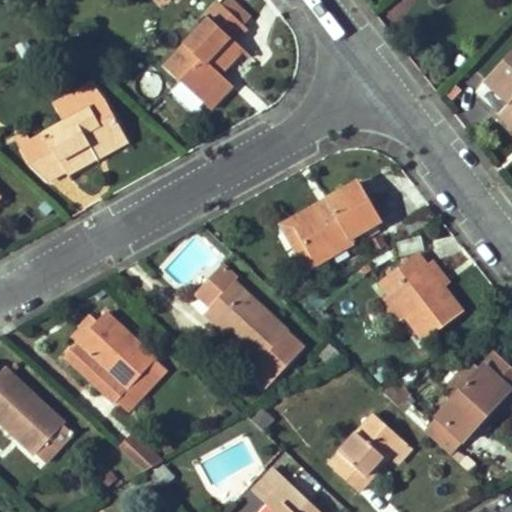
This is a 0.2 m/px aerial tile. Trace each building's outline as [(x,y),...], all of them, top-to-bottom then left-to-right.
[(204,101),(225,78),(221,74),(243,50),(234,42),(248,28),(244,24),(223,5),(218,0),(205,15),(209,19),(166,65),(204,101)] [(251,16),(235,0),(227,0),(223,5),(244,24),(251,16)] [(511,52),(484,83),(509,104),(499,116),(511,128),(511,52)] [(213,109),(233,86),(225,78),(204,101),(213,109)] [(509,104),(484,83),(474,94),(499,116),(509,104)] [(93,152),(125,135),(107,101),(32,142),(51,178),(66,170),(67,174),(96,158),(93,152)] [(93,152),(96,158),(128,141),(125,135),(93,152)] [(381,219),(359,181),(327,199),(332,208),(296,228),(315,264),(353,244),(349,238),(381,219)] [(282,224),(308,269),(315,264),(296,228),(332,208),(327,199),(282,224)] [(416,255),(380,282),(390,296),(406,316),(425,340),(461,311),(442,287),(428,268),(416,255)] [(428,268),(442,287),(448,282),(432,263),(428,268)] [(194,295),(209,308),(234,282),(237,278),(222,265),(194,295)] [(234,282),(209,308),(206,312),(260,363),(255,368),(272,383),(302,351),(286,335),(288,333),(234,282)] [(384,301),(400,320),(406,316),(390,296),(384,301)] [(95,324),(78,343),(66,356),(105,393),(116,381),(126,390),(155,360),(105,314),(95,324)] [(91,320),(74,339),(78,343),(95,324),(91,320)] [(330,366),(342,355),(330,344),(319,355),(330,366)] [(463,441),(481,422),(511,388),(511,361),(509,365),(496,352),(480,369),(452,398),(436,414),(463,441)] [(125,411),(165,369),(155,360),(126,390),(116,381),(105,393),(125,411)] [(452,398),(480,369),(471,360),(443,389),(452,398)] [(48,461),(73,435),(63,425),(65,424),(4,366),(0,370),(0,421),(36,455),(39,452),(48,461)] [(408,393),(396,382),(380,391),(396,406),(408,393)] [(511,388),(481,422),(487,427),(511,399),(511,388)] [(263,410),(251,422),(261,432),(273,420),(263,410)] [(355,488),(367,474),(400,437),(374,413),(340,451),(346,458),(335,470),(355,488)] [(119,448),(144,471),(162,462),(133,434),(119,448)] [(397,463),(411,447),(400,437),(367,474),(371,479),(390,457),(397,463)] [(164,465),(154,475),(165,486),(175,475),(164,465)] [(275,469),(252,492),(262,502),(285,479),(275,469)] [(320,511),(285,479),(262,502),(272,511),(320,511)]
